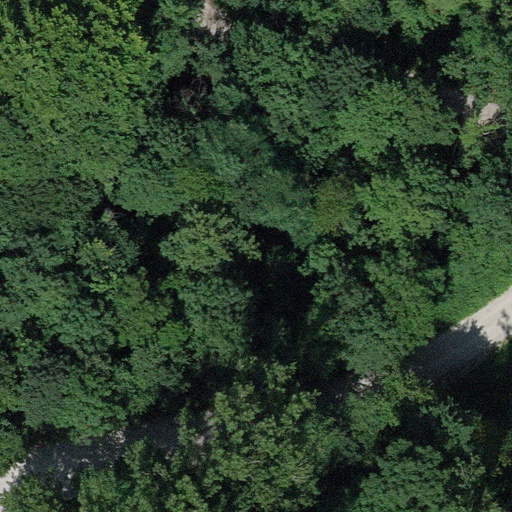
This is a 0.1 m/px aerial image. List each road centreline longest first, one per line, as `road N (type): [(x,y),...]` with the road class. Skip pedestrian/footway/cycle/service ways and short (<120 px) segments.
road 1 (track): [(0,494),(377,384),(479,336),(511,307)]
road 2 (track): [(194,0),(213,23),(511,131)]
